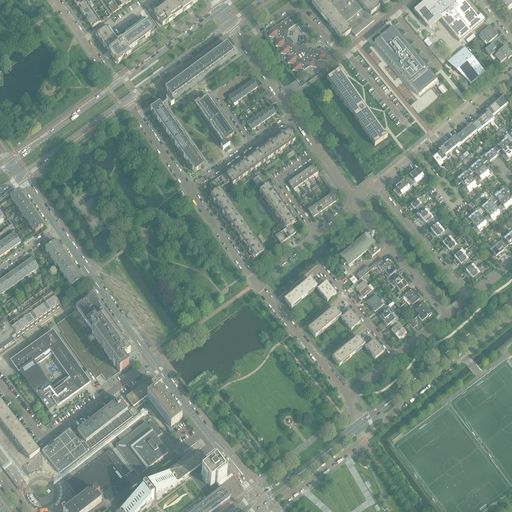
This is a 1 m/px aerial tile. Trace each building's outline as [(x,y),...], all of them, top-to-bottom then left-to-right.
[(79,9),(87,3),(85,0),(81,0),(75,4),(77,7),(78,7),(79,9)] [(121,7),(123,6),(119,0),(112,0),(115,3),(109,8),(113,14),(121,8),(121,7)] [(174,0),(169,4),(173,9),(176,14),(185,8),(187,12),(191,10),(188,6),(196,0),(174,0)] [(315,0),(311,3),(315,7),(329,24),(334,31),(339,36),(342,40),(351,32),(355,37),(374,21),(370,16),(379,9),(372,0),(315,0)] [(426,0),(414,11),(420,18),(421,17),(422,19),(426,22),(427,23),(429,24),(430,24),(431,24),(432,23),(434,21),(439,17),(440,20),(459,42),(485,20),(468,1),(467,0),(426,0)] [(508,11),(511,7),(511,0),(505,0),(501,3),(508,11)] [(87,3),(79,9),(81,10),(80,11),(82,14),(91,8),(93,6),(90,1),(87,3)] [(173,9),(169,4),(154,14),(160,22),(165,18),(170,24),(173,22),(171,18),(176,14),(173,9)] [(86,18),(94,12),(91,8),(82,14),(84,17),(85,16),(86,18)] [(89,23),(97,17),(94,12),(86,18),(87,20),(89,23)] [(288,30),(296,24),(291,16),(277,26),(270,31),(269,32),(269,37),(275,38),(276,41),(275,47),(282,48),(281,54),(287,55),(288,57),(287,63),(294,64),(293,71),(299,72),(300,73),(310,66),(310,67),(316,68),(317,62),(320,60),(326,61),(327,54),(322,48),(319,50),(313,49),(309,52),(304,45),(300,47),(293,46),(293,43),(290,38),(287,38),(288,30)] [(101,22),(97,17),(89,23),(91,26),(93,28),(101,22)] [(107,27),(97,34),(99,37),(98,37),(100,40),(101,40),(103,42),(102,43),(104,46),(105,46),(107,48),(106,49),(108,51),(108,52),(109,51),(110,53),(111,54),(111,55),(112,56),(114,60),(115,59),(118,63),(118,64),(123,60),(122,60),(125,57),(126,58),(131,54),(128,50),(131,48),(132,49),(138,44),(137,44),(140,42),(141,42),(141,41),(144,39),(144,40),(151,35),(150,35),(153,33),(154,32),(153,32),(153,31),(146,22),(143,17),(142,17),(141,18),(121,32),(125,37),(121,41),(119,42),(118,43),(114,37),(108,29),(107,27)] [(482,36),(480,38),(484,43),(486,41),(488,44),(497,36),(489,27),(480,34),(482,36)] [(393,28),(374,43),(388,59),(418,96),(437,81),(393,28)] [(303,30),(301,32),(303,33),(308,34),(312,39),(315,40),(317,43),(318,42),(319,42),(315,37),(313,36),(309,31),(303,30)] [(473,34),(466,41),(468,44),(476,37),(473,34)] [(432,44),(427,38),(424,42),(428,47),(432,44)] [(234,53),(231,49),(227,44),(165,89),(170,96),(170,97),(166,99),(167,100),(164,102),(161,104),(161,103),(150,110),(194,172),(203,166),(163,109),(169,104),(171,106),(175,103),(172,99),(234,53)] [(496,48),(492,44),(485,50),(490,57),(491,55),(495,60),(494,60),(494,61),(495,62),(496,62),(497,62),(498,61),(500,63),(507,58),(508,59),(511,56),(511,55),(510,53),(511,53),(505,46),(496,53),(494,50),(496,48)] [(464,48),(451,59),(472,84),(485,73),(464,48)] [(340,70),(327,79),(327,80),(351,113),(352,113),(356,117),(354,118),(374,146),(374,147),(387,138),(386,136),(386,135),(385,136),(341,73),(341,72),(340,70)] [(253,81),(248,84),(253,91),(258,88),(253,81)] [(248,95),(253,91),(248,84),(243,87),(248,95)] [(439,87),(438,88),(443,94),(443,95),(448,91),(442,84),(442,85),(441,86),(439,87)] [(243,98),(248,95),(243,87),(238,91),(243,98)] [(267,101),(272,97),(267,90),(262,94),(261,94),(266,101),(267,101)] [(239,101),(243,98),(238,91),(233,94),(239,101)] [(233,105),(239,101),(233,94),(228,98),(233,105)] [(498,101),(504,109),(508,106),(501,97),(499,98),(499,99),(498,101)] [(226,141),(233,136),(207,99),(198,105),(224,143),(225,144),(220,147),(223,150),(225,149),(228,152),(231,150),(230,148),(229,146),(230,146),(227,143),(226,141)] [(495,103),(494,104),(500,112),(504,109),(498,101),(497,100),(495,102),(495,103)] [(494,104),(493,103),(491,105),(491,106),(490,107),(496,116),(500,112),(494,104)] [(276,113),(271,107),(271,106),(266,110),(271,117),(276,113)] [(485,111),(486,112),(492,119),(496,116),(490,107),(489,107),(487,108),(487,109),(485,111)] [(266,120),(271,117),(266,110),(261,113),(266,120)] [(485,114),(483,116),(490,124),(494,121),(492,119),(486,112),(484,114),(485,114)] [(261,124),(266,120),(261,113),(256,116),(261,124)] [(486,128),(490,124),(483,116),(482,115),(480,117),(481,118),(479,119),(486,128)] [(256,127),(261,124),(256,116),(251,120),(256,127)] [(486,128),(479,119),(479,118),(476,120),(477,121),(475,123),(482,131),(486,128)] [(252,130),(256,127),(251,120),(246,123),(252,130)] [(478,134),(482,131),(475,123),(475,122),(472,124),(473,124),(471,126),(477,133),(478,134)] [(477,133),(471,126),(470,124),(468,126),(468,127),(466,128),(473,136),(477,133)] [(464,130),(463,131),(469,140),(473,136),(466,128),(466,127),(464,129),(464,130)] [(291,135),(288,130),(284,132),(283,131),(285,134),(283,135),(283,134),(282,134),(282,135),(281,135),(281,136),(279,137),(278,135),(281,133),(280,133),(274,137),(283,150),(295,141),(292,136),(291,135)] [(460,133),(459,135),(465,143),(469,140),(463,131),(462,131),(460,132),(460,133)] [(504,139),(500,142),(501,142),(505,148),(510,144),(509,143),(511,141),(506,135),(504,133),(503,134),(503,135),(502,136),(504,137),(505,138),(504,139)] [(458,134),(456,136),(455,138),(461,145),(462,146),(465,143),(459,135),(458,134)] [(461,145),(455,138),(453,136),(451,138),(452,139),(450,140),(457,149),(461,145)] [(270,158),(283,150),(274,137),(271,140),(273,143),(271,144),(270,143),(269,143),(269,144),(268,144),(268,145),(266,146),(265,144),(268,142),(262,146),(270,158)] [(457,149),(450,140),(449,140),(447,141),(448,142),(446,144),(453,152),(457,149)] [(498,145),(494,148),(498,152),(501,150),(502,151),(505,148),(501,142),(500,142),(497,145),(498,145)] [(453,152),(446,144),(445,143),(443,145),(444,145),(442,147),(449,155),(453,152)] [(511,146),(510,144),(505,148),(502,151),(504,153),(508,150),(511,146)] [(258,167),(270,158),(262,146),(258,149),(260,151),(258,153),(258,152),(257,152),(256,152),(256,153),(254,155),(253,153),(256,151),(255,150),(249,155),(258,167)] [(450,157),(449,155),(442,147),(441,146),(439,148),(440,149),(438,150),(439,151),(446,160),(450,157)] [(491,149),(487,153),(492,159),(497,155),(496,154),(498,152),(494,148),(492,150),(491,149)] [(504,154),(502,156),(505,160),(506,162),(509,159),(508,158),(511,156),(507,150),(504,153),(504,154)] [(446,160),(439,151),(437,153),(437,154),(435,155),(442,164),(446,160)] [(483,155),(480,157),(481,159),(485,163),(487,161),(488,160),(489,162),(492,159),(487,153),(484,155),(483,155)] [(442,164),(435,155),(435,154),(433,156),(433,157),(431,159),(438,167),(442,164)] [(245,176),(258,167),(249,155),(246,157),(248,160),(246,162),(246,161),(245,161),(244,161),(244,162),(243,162),(241,164),(240,162),(243,160),(243,159),(236,164),(245,176)] [(478,161),(474,164),(479,170),(483,166),(483,165),(485,163),(481,159),(478,161)] [(232,185),(245,176),(236,164),(233,166),(235,169),(233,170),(232,170),(231,170),(231,171),(229,172),(228,170),(231,168),(230,168),(227,170),(228,172),(225,175),(230,182),(232,185)] [(471,168),(468,170),(471,174),(474,172),(475,171),(476,172),(479,170),(474,164),(470,167),(471,168)] [(314,176),(318,173),(313,165),(309,168),(314,176)] [(485,168),(483,166),(479,170),(476,172),(475,171),(474,172),(477,176),(478,175),(477,174),(480,172),(481,171),(485,168)] [(481,171),(480,172),(485,178),(486,177),(489,174),(490,176),(493,173),(492,172),(488,167),(486,169),(485,168),(481,171)] [(309,180),(314,176),(309,168),(303,172),(309,180)] [(423,177),(427,174),(421,168),(417,171),(414,168),(412,170),(420,181),(424,177),(423,177)] [(416,184),(420,181),(412,170),(410,172),(412,175),(408,179),(413,185),(416,183),(416,184)] [(465,171),(461,175),(466,181),(470,177),(469,176),(471,174),(468,170),(466,172),(465,171)] [(304,183),(309,180),(303,172),(298,176),(304,183)] [(477,176),(475,178),(478,182),(482,179),(482,180),(485,178),(480,172),(477,174),(478,175),(477,176)] [(223,187),(230,182),(225,175),(217,180),(223,187)] [(458,178),(455,181),(459,185),(461,183),(462,183),(463,183),(466,181),(461,175),(458,177),(458,178)] [(262,180),(259,176),(258,176),(253,179),(253,180),(256,185),(257,185),(262,181),(262,180)] [(299,187),(304,183),(298,176),(293,179),(299,187)] [(472,180),(470,177),(466,181),(463,183),(462,183),(461,183),(464,187),(465,186),(464,185),(467,183),(468,182),(470,181),(470,182),(472,180)] [(468,182),(467,183),(472,189),(473,188),(476,185),(477,187),(480,185),(478,182),(475,178),(472,180),(470,182),(470,181),(468,182)] [(294,190),(299,187),(293,179),(288,183),(291,186),(290,186),(291,187),(294,190)] [(409,188),(413,185),(408,179),(403,183),(400,180),(398,182),(406,192),(410,189),(409,188)] [(215,193),(219,189),(223,187),(217,180),(210,185),(215,192),(215,193)] [(403,195),(406,192),(398,182),(396,184),(398,187),(393,191),(398,197),(402,194),(403,195)] [(464,187),(461,189),(466,195),(469,192),(472,189),(467,183),(464,185),(465,186),(464,187)] [(274,186),(272,187),(270,184),(265,187),(264,188),(259,192),(268,204),(280,196),(278,192),(275,194),(274,193),(274,192),(275,192),(275,191),(274,191),(274,190),(273,190),(272,188),(274,187),(276,190),(274,186)] [(504,186),(497,191),(497,192),(498,193),(503,198),(505,196),(504,196),(506,194),(509,192),(504,186)] [(228,202),(219,189),(215,193),(215,192),(213,193),(213,194),(209,197),(211,200),(210,201),(210,202),(213,200),(214,201),(214,202),(213,202),(213,203),(214,203),(214,204),(215,204),(216,206),(214,207),(212,204),(216,211),(228,202)] [(27,203),(19,192),(19,191),(18,192),(19,192),(10,198),(18,210),(27,203)] [(493,194),(490,197),(491,197),(495,203),(496,202),(498,201),(500,199),(500,200),(503,198),(498,193),(497,192),(493,195),(493,194)] [(333,204),(338,200),(333,193),(328,196),(333,204)] [(419,199),(420,198),(417,194),(412,199),(415,203),(419,199)] [(509,198),(506,194),(504,196),(505,196),(503,198),(500,200),(500,199),(498,201),(501,205),(503,203),(502,202),(504,200),(507,199),(509,198)] [(285,202),(280,196),(268,204),(277,217),(289,208),(287,205),(284,207),(283,205),(283,204),(283,203),(282,203),(282,202),(281,201),(283,199),(285,202)] [(328,207),(333,204),(328,196),(323,200),(328,207)] [(484,203),(490,209),(492,207),(491,207),(493,205),(494,204),(495,203),(491,197),(490,197),(484,203)] [(422,203),(419,200),(419,199),(415,203),(408,208),(410,210),(414,208),(418,212),(424,207),(421,204),(422,203)] [(324,210),(328,207),(323,200),(318,203),(324,210)] [(499,206),(498,207),(502,211),(503,210),(505,209),(509,206),(504,200),(502,202),(503,203),(501,205),(499,206)] [(225,223),(237,214),(228,202),(216,211),(219,214),(222,212),(223,214),(222,214),(222,215),(222,216),(223,216),(225,218),(223,220),(221,217),(220,217),(225,223)] [(35,215),(28,204),(27,203),(18,210),(27,221),(35,215)] [(318,214),(324,210),(318,203),(313,207),(318,214)] [(484,203),(477,208),(482,214),(485,212),(487,210),(487,211),(490,209),(484,203)] [(496,209),(493,205),(491,207),(492,207),(490,209),(487,211),(487,210),(485,212),(488,215),(490,214),(489,213),(491,211),(493,209),(494,210),(496,209)] [(313,218),(318,214),(313,207),(308,211),(310,214),(311,215),(313,218)] [(427,209),(426,210),(424,207),(418,212),(421,217),(418,220),(420,222),(430,213),(427,209)] [(493,209),(491,211),(496,217),(500,214),(501,213),(500,213),(500,212),(502,211),(498,207),(497,208),(496,209),(494,210),(493,209)] [(294,214),(289,208),(277,217),(286,229),(290,226),(291,226),(292,225),(297,222),(294,219),(296,217),(293,219),(291,217),(292,217),(292,216),(292,215),(291,215),(289,213),(291,212),(293,215),(294,214)] [(477,208),(471,214),(476,220),(479,218),(478,217),(480,216),(482,214),(477,208)] [(488,215),(485,218),(489,222),(492,219),(492,220),(496,217),(491,211),(489,213),(490,214),(488,215)] [(435,215),(433,217),(430,213),(420,222),(422,224),(425,222),(429,226),(435,221),(438,219),(435,215)] [(246,227),(237,215),(237,214),(225,223),(227,227),(230,225),(231,226),(231,227),(231,228),(231,229),(232,229),(233,231),(232,232),(230,229),(229,229),(234,236),(246,227)] [(471,214),(464,219),(465,221),(469,225),(472,223),(473,222),(474,221),(475,222),(476,220),(471,214)] [(44,227),(37,216),(35,215),(27,221),(35,233),(43,227),(44,227)] [(483,220),(480,216),(478,217),(479,218),(476,220),(475,222),(474,221),(473,222),(472,223),(475,226),(477,225),(476,224),(478,222),(480,220),(481,221),(483,220)] [(480,220),(478,222),(483,229),(484,228),(484,227),(488,224),(487,223),(489,222),(485,218),(483,220),(481,221),(480,220)] [(438,223),(438,224),(435,221),(429,226),(433,231),(429,233),(431,236),(442,227),(438,223)] [(475,226),(472,229),(475,233),(476,233),(477,234),(481,231),(480,231),(483,229),(478,222),(476,224),(477,225),(475,226)] [(296,233),(291,226),(290,226),(286,229),(283,231),(288,239),(296,233)] [(255,239),(246,227),(234,236),(236,239),(239,237),(240,239),(240,240),(240,241),(241,241),(242,243),(241,245),(238,242),(243,248),(255,239)] [(447,234),(450,232),(447,229),(445,231),(442,227),(431,236),(433,238),(437,235),(441,240),(443,238),(447,234)] [(280,244),(288,239),(283,231),(275,237),(280,244)] [(451,237),(453,235),(450,232),(447,234),(443,238),(441,240),(445,244),(442,247),(444,249),(454,241),(451,237)] [(15,247),(20,243),(14,234),(0,243),(6,253),(13,248),(14,249),(16,247),(15,247)] [(380,251),(372,242),(366,234),(339,257),(343,261),(340,262),(344,266),(346,265),(348,267),(367,252),(372,258),(380,251)] [(511,245),(511,240),(507,235),(503,238),(504,239),(501,241),(506,247),(508,245),(509,246),(511,245)] [(264,252),(255,240),(255,239),(243,248),(245,252),(248,250),(249,251),(249,252),(248,252),(249,253),(249,254),(250,254),(251,256),(249,257),(247,254),(249,258),(251,256),(253,260),(258,257),(259,256),(264,252)] [(459,243),(457,244),(454,241),(444,249),(446,252),(449,249),(453,253),(459,248),(461,246),(459,243)] [(503,250),(506,247),(501,241),(498,244),(497,243),(493,246),(502,257),(504,255),(502,253),(504,251),(503,250)] [(64,255),(57,246),(55,242),(45,250),(54,262),(64,255)] [(499,259),(502,257),(493,246),(489,249),(488,248),(485,251),(487,253),(492,259),(495,257),(496,258),(497,257),(499,259)] [(462,251),(461,251),(459,248),(453,253),(457,258),(453,261),(455,263),(465,255),(462,251)] [(73,267),(66,258),(64,255),(54,262),(63,274),(73,267)] [(468,259),(468,258),(465,255),(455,263),(457,265),(460,263),(464,267),(470,262),(468,259)] [(26,277),(39,268),(32,259),(27,263),(26,262),(24,263),(25,264),(19,268),(26,277)] [(388,262),(385,265),(382,261),(377,266),(382,271),(383,270),(385,272),(392,267),(388,262)] [(474,265),(473,265),(470,262),(464,267),(468,272),(464,275),(466,277),(477,268),(474,265)] [(82,280),(75,271),(73,267),(63,274),(72,287),(82,280)] [(363,277),(365,275),(371,271),(367,267),(356,276),(359,280),(361,279),(363,277)] [(385,280),(388,282),(395,276),(393,274),(396,271),(392,267),(385,272),(386,274),(384,275),(387,278),(385,280)] [(13,287),(26,277),(19,268),(14,272),(13,271),(11,272),(12,273),(6,277),(13,287)] [(479,273),(480,272),(477,268),(466,277),(468,280),(470,278),(472,279),(473,278),(476,281),(482,276),(479,273)] [(394,289),(396,287),(404,281),(400,276),(397,278),(395,276),(388,282),(390,285),(390,284),(394,289)] [(0,295),(13,287),(6,277),(1,281),(0,280),(0,295)] [(317,287),(314,284),(310,279),(297,290),(304,298),(316,288),(317,287)] [(326,283),(325,284),(321,279),(315,284),(314,283),(314,284),(317,287),(316,288),(317,290),(327,302),(336,294),(326,283)] [(360,293),(368,287),(361,279),(359,280),(360,280),(356,283),(358,287),(356,289),(360,293)] [(405,288),(408,286),(404,281),(396,287),(400,291),(397,294),(399,296),(407,290),(405,288)] [(60,304),(48,287),(12,312),(11,313),(3,318),(16,336),(17,338),(19,336),(18,334),(21,333),(22,334),(24,333),(23,331),(25,330),(26,331),(28,330),(27,328),(29,326),(31,328),(33,327),(31,325),(34,323),(35,325),(37,324),(36,322),(38,320),(39,322),(41,320),(40,319),(43,317),(44,319),(46,317),(44,316),(47,314),(48,316),(50,314),(49,312),(51,311),(53,312),(55,311),(53,309),(56,308),(57,309),(59,308),(58,306),(60,304)] [(373,290),(371,291),(368,287),(360,293),(362,296),(361,296),(363,299),(367,296),(369,298),(375,293),(373,290)] [(291,309),(304,298),(297,290),(284,301),(291,309)] [(408,301),(416,295),(411,290),(409,292),(407,290),(399,296),(401,299),(404,297),(408,301)] [(135,355),(91,293),(72,307),(76,311),(68,317),(65,319),(57,324),(63,333),(61,334),(87,371),(89,370),(96,379),(102,375),(106,382),(119,373),(129,366),(138,359),(135,355)] [(375,296),(377,295),(375,293),(369,298),(371,300),(367,303),(369,306),(370,305),(372,308),(379,301),(375,296)] [(420,300),(416,295),(408,301),(411,305),(409,308),(411,310),(414,308),(418,304),(416,302),(420,300)] [(380,312),(385,308),(379,301),(372,308),(376,312),(379,310),(380,312)] [(427,309),(423,304),(420,306),(418,304),(414,308),(420,315),(427,309)] [(390,308),(389,309),(387,306),(385,308),(380,312),(382,314),(379,317),(383,321),(393,313),(393,312),(390,308)] [(341,316),(338,313),(334,308),(321,319),(328,327),(340,317),(341,316)] [(350,311),(349,312),(345,308),(339,313),(338,312),(338,313),(341,316),(340,317),(341,319),(351,331),(360,323),(350,311)] [(422,322),(428,317),(429,317),(431,315),(431,314),(427,309),(420,315),(418,317),(422,322)] [(393,313),(383,321),(387,326),(389,324),(390,326),(391,325),(392,326),(397,322),(399,320),(393,313)] [(1,315),(0,316),(0,352),(12,344),(15,342),(14,340),(13,338),(16,336),(3,318),(1,315)] [(315,338),(328,327),(321,319),(308,330),(315,338)] [(403,329),(402,329),(397,322),(392,326),(391,327),(393,329),(391,331),(395,336),(403,329)] [(399,340),(407,334),(403,329),(395,336),(399,340)] [(21,372),(49,411),(56,406),(58,407),(91,383),(53,331),(11,361),(19,372),(21,372)] [(365,345),(361,342),(358,337),(345,348),(352,356),(364,346),(365,345)] [(374,340),(373,341),(369,337),(362,342),(362,341),(361,342),(365,345),(364,346),(365,348),(375,360),(384,352),(374,340)] [(339,367),(352,356),(345,348),(332,359),(339,367)] [(158,384),(157,385),(151,378),(126,398),(134,407),(147,397),(171,428),(175,425),(175,424),(182,419),(182,418),(181,419),(158,391),(162,388),(158,384)] [(42,454),(58,475),(132,417),(119,400),(74,435),(70,430),(42,451),(42,452),(42,454)] [(0,437),(22,466),(39,453),(0,402),(0,437)] [(162,434),(153,422),(152,423),(151,423),(150,423),(150,424),(150,425),(148,426),(145,422),(133,432),(130,428),(118,437),(121,441),(117,444),(117,445),(116,445),(116,446),(116,447),(116,448),(117,448),(139,476),(167,454),(168,453),(168,452),(168,451),(167,451),(157,438),(162,434)] [(201,448),(197,442),(184,452),(187,457),(182,461),(178,464),(178,462),(159,476),(147,486),(120,507),(114,511),(211,511),(219,507),(227,500),(229,499),(230,498),(230,496),(231,495),(230,493),(230,491),(229,490),(222,481),(227,477),(220,467),(215,462),(207,468),(203,463),(204,461),(204,460),(204,458),(203,456),(202,455),(201,454),(199,453),(197,453),(196,453),(195,453),(201,448)] [(80,501),(66,511),(89,511),(96,506),(96,505),(99,503),(100,502),(99,500),(105,496),(106,498),(107,497),(111,500),(111,501),(113,499),(114,498),(116,496),(118,495),(120,493),(122,492),(123,490),(125,489),(127,488),(129,487),(129,486),(129,487),(126,482),(127,481),(124,477),(129,474),(110,450),(108,451),(106,449),(96,456),(95,454),(75,470),(76,472),(64,481),(80,501)] [(0,465),(1,467),(8,461),(0,450),(0,465)] [(39,453),(22,466),(23,468),(24,468),(30,476),(31,475),(32,474),(33,474),(34,473),(35,473),(37,473),(38,472),(39,472),(39,453)] [(58,475),(42,454),(42,472),(44,472),(45,472),(46,473),(48,473),(49,474),(51,475),(52,475),(53,476),(54,476),(55,477),(58,475)] [(24,481),(13,467),(11,465),(4,470),(19,490),(21,489),(21,488),(21,487),(21,486),(22,486),(22,485),(22,484),(23,483),(24,481)] [(64,481),(60,484),(61,486),(61,487),(61,488),(62,491),(62,493),(62,495),(62,497),(61,499),(61,500),(60,501),(59,503),(58,505),(57,507),(55,508),(57,511),(66,511),(80,501),(64,481)] [(10,511),(0,498),(0,511),(10,511)]
